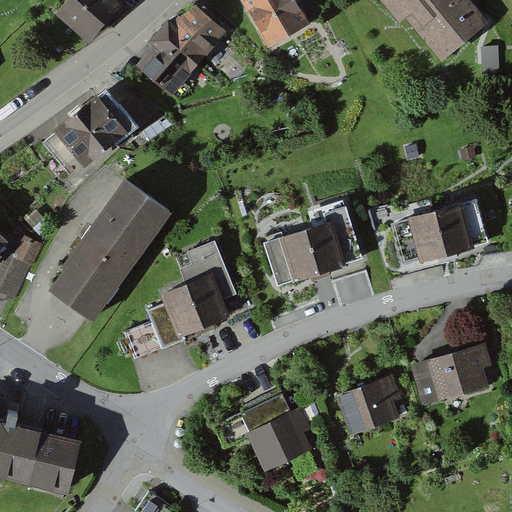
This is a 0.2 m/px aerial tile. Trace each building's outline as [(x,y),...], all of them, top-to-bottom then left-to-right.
[(112,0),(68,0),(58,12),(89,39),(118,6),(112,0)] [(293,0),(246,0),(270,42),(306,22),(293,0)] [(387,0),(402,17),(408,12),(444,55),(483,22),(464,0),(387,0)] [(157,44),(140,65),(171,92),(224,30),(221,27),(225,23),(204,5),(200,9),(197,7),(180,18),(173,26),(169,22),(153,41),(157,44)] [(58,131),(43,143),(69,175),(113,139),(116,143),(149,116),(131,95),(120,104),(107,89),(57,129),(58,131)] [(67,267),(52,287),(92,316),(169,211),(126,180),(64,265),(67,267)] [(475,200),(436,210),(447,252),(486,242),(475,200)] [(307,230),(319,270),(361,257),(345,207),(325,213),(328,223),(307,230)] [(413,219),(394,224),(404,262),(422,257),(423,259),(447,252),(436,210),(412,217),(413,219)] [(319,270),(307,230),(265,242),(278,285),(297,279),(296,277),(319,270)] [(181,269),(187,284),(203,324),(226,315),(219,298),(234,292),(214,242),(189,252),(194,264),(181,269)] [(125,331),(136,358),(185,339),(182,332),(203,324),(187,284),(164,293),(167,301),(148,309),(152,320),(125,331)] [(483,345),(414,364),(424,401),(485,384),(480,365),(488,363),(483,345)] [(340,394),(352,430),(396,415),(391,402),(406,397),(398,375),(340,394)] [(251,433),(267,467),(308,448),(280,387),(257,398),(259,403),(214,424),(224,446),(251,433)] [(0,471),(66,488),(78,441),(41,432),(41,429),(0,418),(0,471)]
